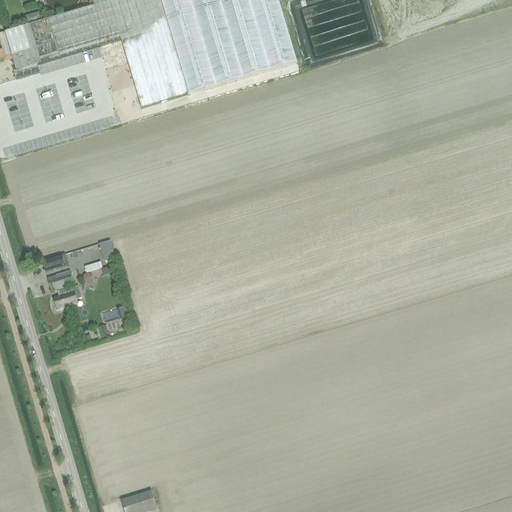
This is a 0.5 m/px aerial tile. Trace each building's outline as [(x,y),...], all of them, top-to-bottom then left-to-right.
[(0,59),(4,58),(12,55),(17,72),(13,73),(15,80),(99,55),(120,124),(190,104),(188,98),(158,0),(91,0),(94,7),(49,21),(48,20),(5,33),(0,34),(0,59)] [(45,0),(46,1),(49,4),(51,6),(54,8),(57,9),(62,10),(66,10),(70,9),(74,8),(77,5),(80,2),(81,0),(45,0)] [(278,0),(158,0),(188,98),(298,65),(278,0)] [(62,255),(43,261),(46,273),(65,267),(62,255)] [(67,292),(66,289),(75,287),(70,272),(47,279),(52,293),(57,292),(59,298),(54,299),(57,311),(78,305),(77,301),(82,300),(78,288),(67,292)] [(150,511),(157,510),(152,492),(121,501),(124,511),(150,511)]
